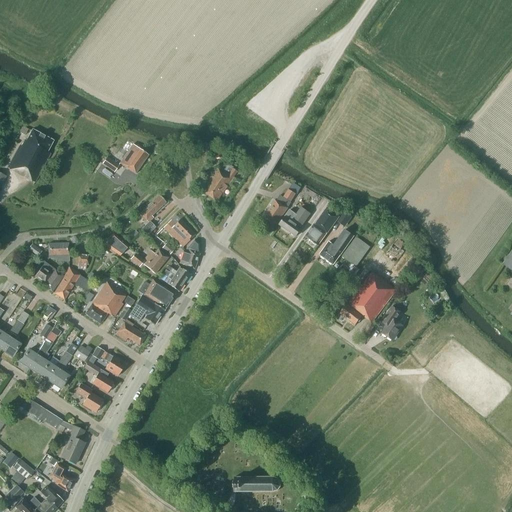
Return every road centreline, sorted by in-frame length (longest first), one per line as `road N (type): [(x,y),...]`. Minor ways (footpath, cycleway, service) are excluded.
road 1 (tertiary): [(217,246),(372,0)]
road 2 (residential): [(380,361),(217,246)]
road 3 (residential): [(146,363),(0,269)]
road 4 (tertiary): [(146,363),(217,246)]
road 5 (residential): [(107,433),(0,364)]
